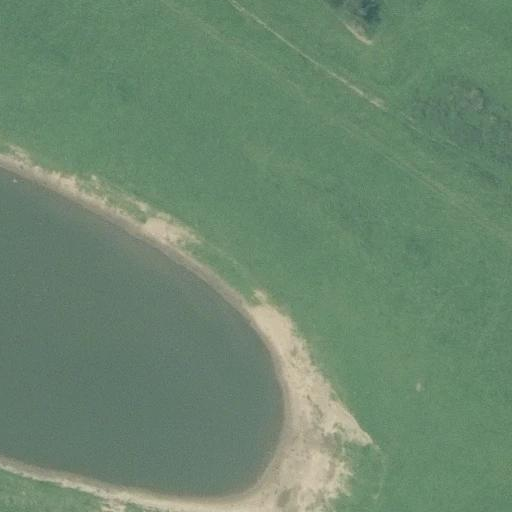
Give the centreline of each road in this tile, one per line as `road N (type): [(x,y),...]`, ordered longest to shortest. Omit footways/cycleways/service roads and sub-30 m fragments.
road 1 (track): [(511,232),(192,0)]
road 2 (track): [(511,259),(408,511)]
